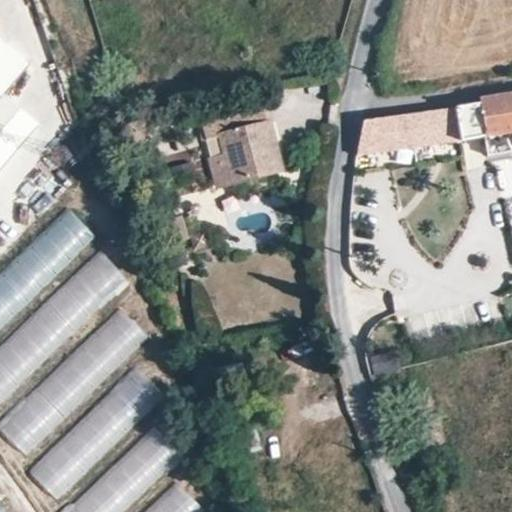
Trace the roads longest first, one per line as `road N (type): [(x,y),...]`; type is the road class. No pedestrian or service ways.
road 1 (residential): [(348,109),(331,239),(366,437),(394,511)]
road 2 (unknown): [(342,300),(470,272),(490,234),(483,179)]
road 3 (residential): [(348,109),(511,84)]
